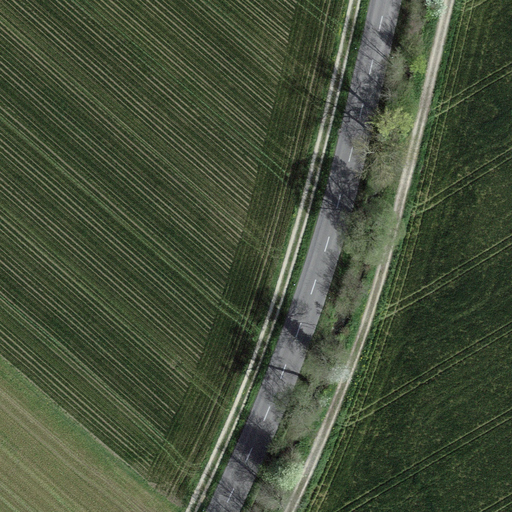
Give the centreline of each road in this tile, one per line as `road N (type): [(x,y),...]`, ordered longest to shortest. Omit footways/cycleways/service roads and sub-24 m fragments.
road 1 (track): [(292,511),(372,358),(445,0)]
road 2 (track): [(354,0),(271,317),(190,511)]
road 3 (secondary): [(222,511),(301,320),(386,0)]
